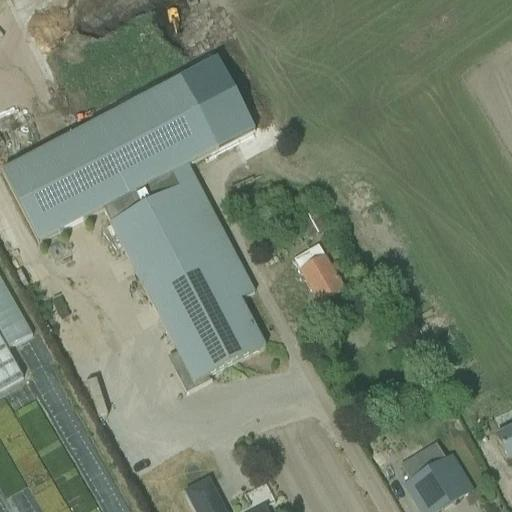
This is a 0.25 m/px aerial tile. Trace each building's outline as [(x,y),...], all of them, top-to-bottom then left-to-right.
[(216,63),(2,175),(40,247),(102,215),(185,372),(175,377),(186,397),(211,384),(208,380),(264,351),(240,304),(254,296),(188,171),(253,134),(216,63)] [(308,203),(284,216),(301,247),(325,232),(308,203)] [(320,308),(337,298),(346,293),(320,247),(310,253),(293,263),(320,308)] [(0,391),(21,380),(0,342),(0,391)] [(511,432),(496,440),(500,446),(508,464),(511,461),(511,432)] [(417,511),(443,511),(472,495),(452,462),(445,466),(434,449),(417,459),(400,470),(410,485),(403,489),(417,511)] [(258,450),(244,457),(250,468),(264,461),(258,451),(258,450)] [(265,511),(264,510),(260,511),(223,511),(208,483),(190,492),(185,495),(193,511),(265,511)]
